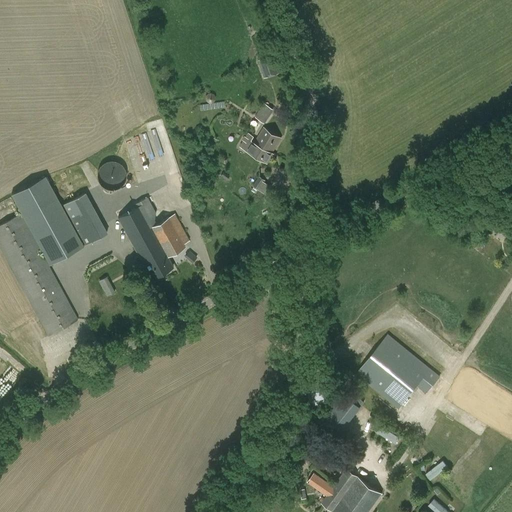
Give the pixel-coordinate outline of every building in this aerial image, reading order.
[(264,79),(281,73),(275,55),(258,61),(264,79)] [(264,103),(255,116),(265,123),(274,110),(264,103)] [(264,127),(254,142),(272,152),(281,138),(264,127)] [(240,146),(267,163),(274,154),(272,152),(254,142),(253,141),(251,139),(254,135),(249,132),(240,146)] [(115,161),(110,160),(105,162),(101,165),(98,169),(97,174),(97,179),(100,184),(103,187),(108,189),(113,190),(118,188),(122,185),(125,181),(126,176),(125,171),(123,166),(120,163),(115,161)] [(12,193),(49,264),(83,246),(46,175),(12,193)] [(259,176),(253,185),(263,192),(268,185),(264,182),(266,180),(259,176)] [(157,224),(154,219),(156,212),(147,197),(133,204),(135,208),(118,217),(151,279),(173,267),(167,256),(185,247),(183,244),(189,241),(174,214),(157,224)] [(0,247),(48,336),(78,320),(20,213),(0,224),(0,247)] [(494,235),(503,221),(494,215),(485,229),(494,235)] [(98,217),(76,228),(85,245),(107,233),(98,217)] [(98,280),(107,296),(115,291),(106,275),(98,280)] [(398,409),(417,386),(426,393),(440,376),(388,334),(355,374),(398,409)] [(327,381),(322,379),(318,380),(313,382),(310,385),(308,389),(307,393),(309,398),(311,402),(315,405),(319,406),(324,406),(328,404),(331,401),(334,396),(334,392),(333,387),(330,384),(327,381)] [(338,436),(341,432),(360,407),(352,401),(341,392),(318,420),(338,436)] [(395,443),(399,436),(380,424),(375,430),(395,443)] [(441,458),(426,473),(431,479),(447,464),(441,458)] [(368,511),(382,494),(347,468),(333,486),(314,473),(307,482),(326,496),(321,503),(333,511),(368,511)] [(427,504),(436,511),(450,511),(434,497),(427,504)]
